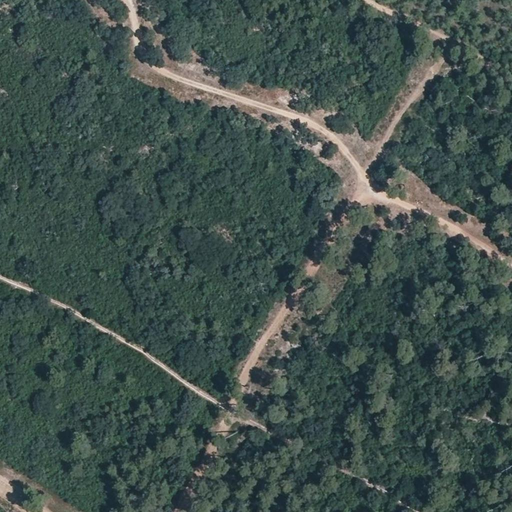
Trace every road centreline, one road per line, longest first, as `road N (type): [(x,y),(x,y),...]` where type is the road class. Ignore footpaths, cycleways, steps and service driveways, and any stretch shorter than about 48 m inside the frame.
road 1 (track): [(176,511),(251,356),(395,117),(453,40)]
road 2 (track): [(511,267),(451,226),(371,191),(315,123),(147,64),(129,0)]
road 3 (track): [(368,0),(453,40),(511,83)]
